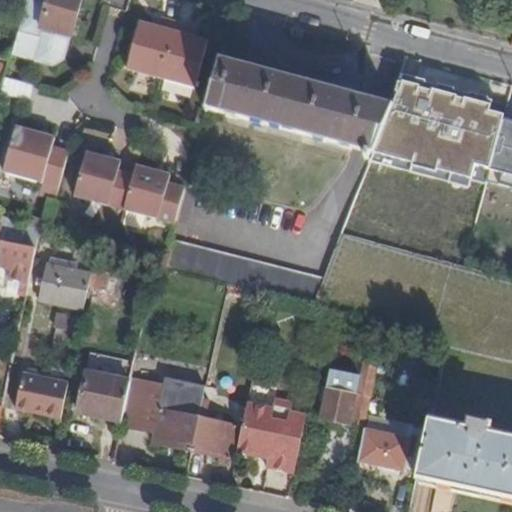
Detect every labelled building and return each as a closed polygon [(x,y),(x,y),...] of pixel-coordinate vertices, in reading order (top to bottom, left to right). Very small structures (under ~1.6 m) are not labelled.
[(1,0),(0,5),(0,9),(29,17),(33,0),(1,0)] [(33,0),(29,17),(20,52),(38,57),(43,65),(56,69),(66,63),(73,40),(74,40),(85,0),(33,0)] [(138,20),(125,67),(196,86),(209,40),(138,20)] [(376,97),(218,56),(204,110),(360,154),(366,155),(364,159),(371,160),(372,157),(392,101),(376,97)] [(394,98),(392,101),(372,157),(371,160),(469,187),(473,178),(486,181),(504,112),(490,108),(492,98),(471,91),(469,94),(455,91),(454,87),(438,82),(435,84),(424,82),(425,79),(401,72),(394,98)] [(504,112),(486,181),(511,187),(511,108),(506,107),(504,112)] [(56,137),(13,128),(2,176),(39,185),(37,193),(56,198),(67,151),(53,148),(56,137)] [(123,158),(86,149),(74,198),(124,210),(133,172),(120,169),(123,158)] [(173,172),(136,163),(133,172),(124,210),(175,223),(184,186),(171,183),(173,172)] [(327,283),(175,244),(168,272),(316,310),(327,283)] [(13,283),(32,286),(39,252),(6,246),(0,268),(15,272),(13,283)] [(42,305),(88,315),(93,292),(95,279),(79,276),(80,269),(55,263),(53,270),(50,269),(42,305)] [(121,281),(96,275),(95,279),(93,292),(117,297),(121,281)] [(265,344),(272,346),(277,322),(270,320),(265,344)] [(272,346),(323,358),(328,334),(277,322),(272,346)] [(54,359),(77,364),(83,338),(60,334),(54,359)] [(353,430),(368,434),(383,365),(367,362),(359,399),(353,430)] [(19,412),(64,422),(72,387),(39,380),(30,378),(26,377),(19,412)] [(80,416),(125,426),(133,385),(89,377),(80,416)] [(124,429),(158,436),(165,403),(187,407),(185,418),(201,422),(204,408),(208,390),(169,381),(167,388),(134,381),(133,385),(125,426),(124,429)] [(324,424),(353,430),(359,399),(330,393),(330,395),(325,394),(324,399),(329,400),(324,424)] [(155,447),(194,456),(201,422),(185,418),(187,407),(165,403),(158,436),(155,447)] [(201,422),(194,456),(233,464),(240,430),(208,423),(211,410),(204,408),(201,422)] [(307,428),(249,415),(242,447),(240,455),(254,458),(255,458),(255,459),(258,459),(259,458),(260,458),(262,457),(264,455),(264,454),(272,456),(269,471),(297,477),(307,428)] [(511,438),(432,420),(426,446),(419,478),(418,482),(511,503),(511,438)] [(368,434),(361,466),(410,476),(416,444),(368,434)] [(410,476),(419,478),(426,446),(416,444),(410,476)]
